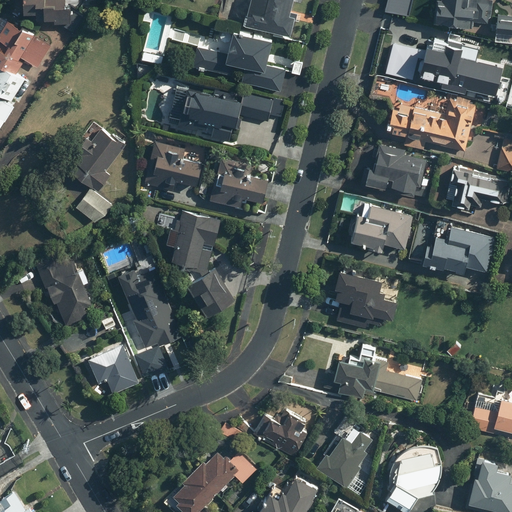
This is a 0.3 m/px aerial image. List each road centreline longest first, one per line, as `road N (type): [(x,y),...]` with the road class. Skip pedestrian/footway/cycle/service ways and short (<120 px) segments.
road 1 (residential): [(69,450),(218,387),(262,348),(352,0)]
road 2 (residential): [(69,450),(0,333)]
